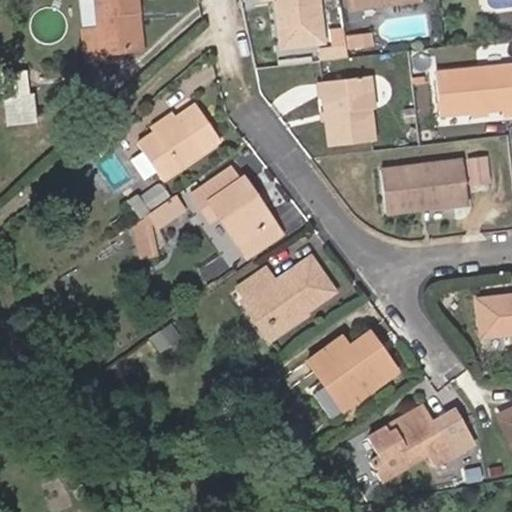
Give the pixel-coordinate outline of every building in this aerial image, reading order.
[(101,54),(134,49),(129,10),(135,9),(133,0),(93,0),(98,30),(79,31),(83,61),(102,60),(101,54)] [(272,0),(278,48),(318,43),(313,0),(272,0)] [(342,0),(344,9),(412,1),(411,0),(342,0)] [(129,10),(134,49),(140,49),(135,9),(129,10)] [(370,33),(345,34),(346,48),(371,46),(370,33)] [(317,50),(318,62),(334,61),(333,48),(317,50)] [(478,109),(479,112),(497,110),(497,118),(511,115),(511,84),(510,68),(430,76),(433,116),(470,112),(470,110),(478,109)] [(17,71),(0,74),(0,82),(2,95),(20,91),(17,71)] [(321,114),(322,122),(325,148),(368,142),(365,110),(368,109),(364,76),(318,84),(319,99),(321,114)] [(480,119),(479,112),(478,109),(470,110),(470,112),(471,120),(480,119)] [(176,129),(154,144),(138,155),(160,187),(219,148),(196,115),(176,129)] [(389,129),(402,128),(400,118),(388,119),(389,129)] [(151,139),(154,144),(176,129),(174,125),(151,139)] [(376,173),(380,215),(462,206),(456,164),(376,173)] [(474,165),(463,166),(465,182),(475,182),(474,165)] [(208,212),(238,253),(266,233),(248,205),(251,203),(240,187),(236,190),(229,179),(190,204),(199,217),(208,212)] [(142,206),(151,219),(162,212),(168,207),(159,194),(142,206)] [(162,212),(148,221),(157,233),(181,215),(173,204),(168,207),(162,212)] [(266,233),(238,253),(243,262),(276,239),(272,230),(266,233)] [(276,342),(305,321),(333,301),(310,269),(274,292),(265,279),(238,298),(246,308),(249,313),(253,310),(276,342)] [(511,303),(506,304),(506,300),(474,303),(479,342),(511,338),(511,303)] [(309,325),(305,321),(276,342),(253,310),(249,313),(246,308),(240,311),(270,353),(309,325)] [(323,392),(341,415),(393,378),(382,362),(375,368),(370,360),(377,356),(366,340),(346,354),(338,343),(304,366),(323,392)] [(375,368),(382,362),(377,356),(370,360),(375,368)] [(330,424),(341,415),(323,392),(312,400),(330,424)] [(375,463),(367,467),(378,488),(423,461),(431,474),(450,463),(421,412),(389,430),(392,436),(385,440),(382,433),(364,443),(375,463)] [(511,415),(497,422),(511,454),(511,415)] [(392,436),(389,430),(382,433),(385,440),(392,436)] [(356,448),(367,467),(375,463),(364,443),(356,448)] [(477,472),(458,476),(461,491),(480,488),(477,472)]
